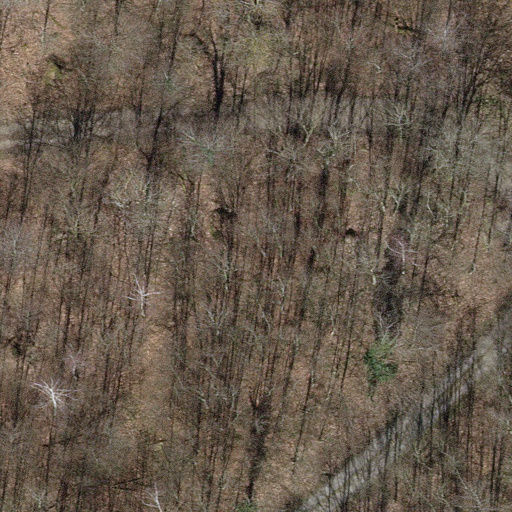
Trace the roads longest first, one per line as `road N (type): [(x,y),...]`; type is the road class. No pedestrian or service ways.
road 1 (track): [(0,139),(201,113),(431,118),(511,176)]
road 2 (track): [(511,328),(324,511)]
